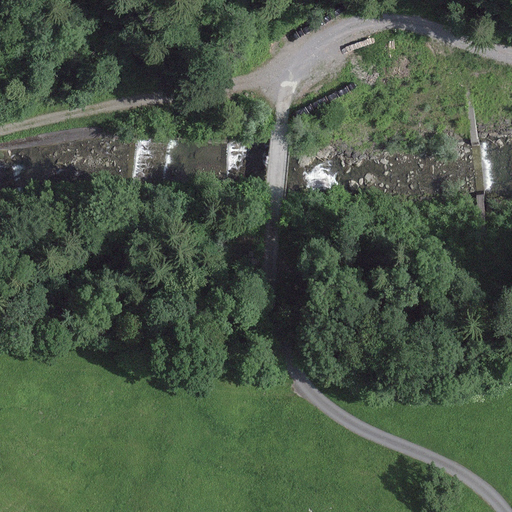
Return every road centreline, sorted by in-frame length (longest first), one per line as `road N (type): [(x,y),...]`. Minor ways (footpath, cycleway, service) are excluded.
road 1 (track): [(286,73),(267,294),(289,363),(333,413),(438,461),(485,489),(504,511)]
road 2 (track): [(511,49),(429,28),(347,30),(286,73)]
